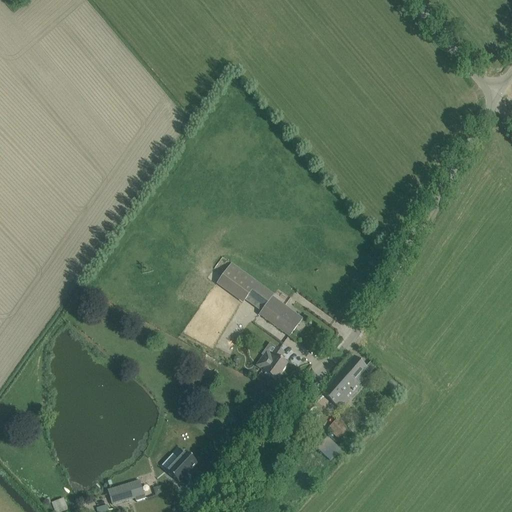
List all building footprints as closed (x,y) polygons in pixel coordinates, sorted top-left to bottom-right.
[(248,295),(265,307),(259,316),(289,338),(302,319),(272,298),(274,294),(258,282),(232,264),(223,278),(248,295)] [(255,366),(257,367),(275,380),(287,365),(279,359),(283,353),(275,347),(270,355),(265,352),(255,366)] [(322,394),(330,401),(340,410),(360,387),(354,382),(367,368),(354,357),(322,394)] [(207,377),(210,372),(203,368),(200,372),(207,377)] [(338,417),(323,434),(335,445),(336,443),(338,444),(341,440),(339,438),(349,427),(338,417)] [(173,455),(161,467),(167,473),(178,483),(186,476),(190,472),(189,471),(197,464),(185,453),(178,460),(173,455)] [(108,491),(112,505),(136,499),(137,502),(136,502),(139,511),(157,511),(153,497),(145,499),(144,496),(139,482),(108,491)] [(160,486),(152,489),(155,495),(163,492),(160,486)] [(53,511),(61,511),(67,510),(62,498),(50,503),(53,511)]
